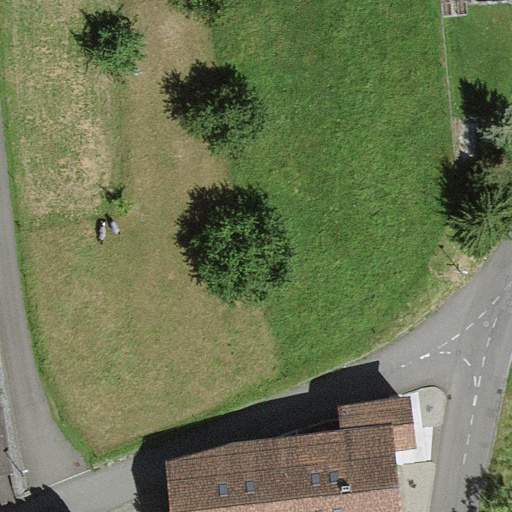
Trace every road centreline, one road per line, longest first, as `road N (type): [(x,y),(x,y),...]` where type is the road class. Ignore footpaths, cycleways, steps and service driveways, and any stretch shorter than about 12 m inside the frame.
road 1 (residential): [(34,511),(489,321)]
road 2 (tertiary): [(489,321),(448,511)]
